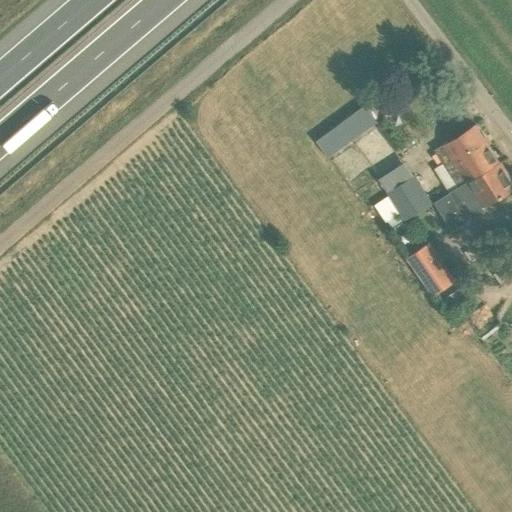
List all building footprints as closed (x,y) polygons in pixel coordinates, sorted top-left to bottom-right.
[(330,146),(373,115),(366,104),(317,140),(329,156),(335,152),(330,146)] [(459,186),(500,162),(476,124),(436,149),(459,186)] [(476,212),(511,189),(511,180),(500,162),(459,186),(476,212)] [(387,191),(405,219),(433,202),(414,173),(387,191)] [(398,213),(388,220),(393,227),(403,220),(398,213)] [(458,279),(431,240),(407,256),(433,296),(458,279)]
